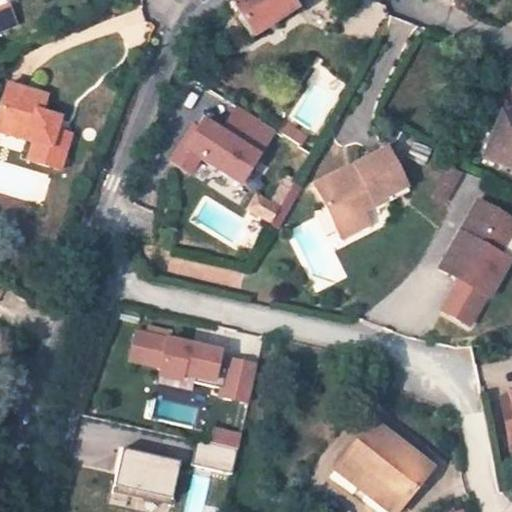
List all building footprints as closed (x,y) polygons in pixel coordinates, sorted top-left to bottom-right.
[(234,0),(229,4),(250,36),(295,8),(290,1),(289,0),(234,0)] [(9,8),(0,10),(0,30),(15,25),(9,8)] [(27,165),(58,176),(70,140),(56,134),(60,122),(42,116),(47,100),(8,86),(0,109),(0,124),(28,135),(24,145),(33,148),(27,165)] [(241,190),(277,132),(235,105),(219,130),(203,118),(182,148),(176,143),(165,159),(190,178),(201,164),(241,190)] [(511,167),(511,115),(503,112),(484,155),(511,167)] [(0,136),(24,145),(28,135),(0,124),(0,136)] [(288,125),(281,134),(299,145),(305,136),(288,125)] [(340,229),(367,215),(364,209),(365,209),(378,202),(377,200),(390,194),(393,199),(412,189),(392,146),(359,163),(363,172),(351,177),(347,169),(318,184),(340,229)] [(445,168),(433,196),(447,202),(458,173),(445,168)] [(273,201),(256,194),(248,213),(281,227),(299,183),(283,176),(273,201)] [(511,221),(475,198),(457,228),(457,231),(462,234),(457,242),(454,246),(448,241),(433,264),(453,277),(434,307),(459,322),(461,323),(479,293),(483,294),(505,257),(504,257),(494,251),(511,222),(511,221)] [(346,240),(373,226),(367,215),(340,229),(346,240)] [(220,352),(136,332),(129,361),(160,368),(158,377),(180,382),(181,375),(195,378),(193,383),(221,389),(219,397),(248,403),(257,367),(219,358),(220,352)] [(496,451),(511,444),(511,388),(498,393),(498,395),(486,399),(496,451)] [(399,508),(430,471),(372,422),(334,468),(358,487),(364,480),(399,508)] [(218,430),(214,445),(236,449),(238,450),(241,436),(218,430)] [(236,449),(214,445),(196,441),(192,464),(232,473),(236,449)] [(175,461),(121,450),(113,488),(168,501),(175,461)] [(378,511),(395,511),(399,508),(364,480),(358,487),(354,492),(378,511)]
